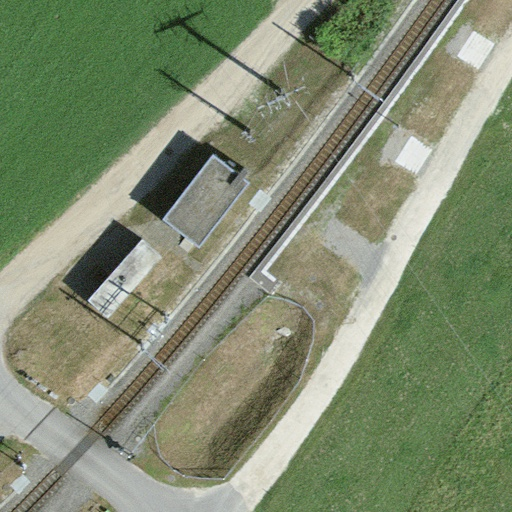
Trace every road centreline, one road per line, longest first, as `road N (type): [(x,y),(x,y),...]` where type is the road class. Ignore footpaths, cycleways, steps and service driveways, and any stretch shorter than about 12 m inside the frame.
road 1 (track): [(303,0),(0,291)]
road 2 (track): [(511,63),(368,309)]
road 3 (track): [(368,309),(231,511)]
road 4 (residential): [(147,511),(79,450),(0,400)]
